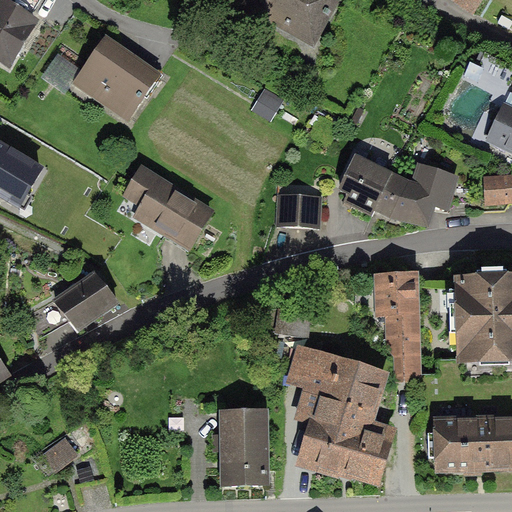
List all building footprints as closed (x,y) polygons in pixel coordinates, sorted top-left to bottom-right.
[(46,24),(4,0),(0,0),(0,62),(17,72),(46,24)] [(346,0),(238,0),(236,3),(319,49),(346,0)] [(454,0),(477,15),(487,0),(454,0)] [(171,81),(113,43),(81,91),(139,129),(171,81)] [(70,92),(83,66),(60,54),(46,79),(70,92)] [(269,94),(258,114),(275,124),(287,105),(269,94)] [(511,112),(505,109),(490,141),(511,151),(511,112)] [(0,191),(24,205),(49,162),(0,134),(0,191)] [(369,155),(361,152),(341,192),(350,196),(346,202),(374,217),(377,210),(391,178),(365,164),(369,155)] [(214,210),(143,166),(126,194),(140,202),(130,217),(188,253),(214,210)] [(416,188),(391,178),(377,210),(393,218),(428,227),(434,209),(445,212),(454,181),(422,172),(416,188)] [(509,182),(489,183),(490,203),(510,202),(509,182)] [(321,198),(278,197),(277,228),(320,230),(321,198)] [(58,303),(79,334),(117,307),(96,276),(58,303)] [(420,376),(417,278),(379,279),(380,315),(391,314),(392,350),(400,356),(400,377),(420,376)] [(511,282),(461,284),(463,361),(511,359),(511,282)] [(281,314),(278,334),(308,338),(311,318),(281,314)] [(0,379),(12,372),(0,352),(0,379)] [(381,379),(317,360),(299,417),(319,423),(307,462),(374,482),(390,430),(368,423),(381,379)] [(270,487),(267,411),(220,413),(223,489),(270,487)] [(511,423),(440,425),(440,435),(430,435),(430,460),(441,460),(441,471),(511,468),(511,423)] [(44,453),(58,472),(82,454),(68,435),(44,453)]
